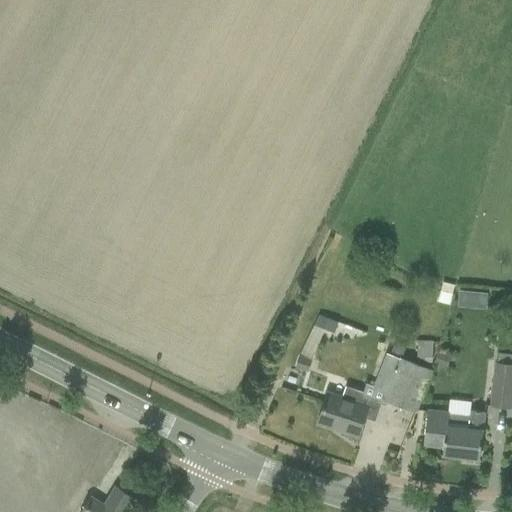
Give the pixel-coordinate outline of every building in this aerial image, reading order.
[(486,306),(486,289),(462,288),(461,304),(486,306)] [(440,291),(437,301),(449,304),(451,294),(440,291)] [(396,311),(391,326),(397,328),(402,313),(396,311)] [(338,323),(318,315),(313,326),(334,334),(338,323)] [(386,353),(373,386),(386,391),(383,399),(385,400),(414,411),(430,369),(401,358),(406,346),(394,341),(389,354),(386,353)] [(432,341),(417,341),(416,361),(431,362),(432,341)] [(438,351),(433,364),(446,369),(451,355),(438,351)] [(299,357),(295,367),(307,371),(310,361),(309,360),(299,357)] [(511,363),(494,362),(489,406),(509,408),(511,382),(511,363)] [(328,391),(325,399),(317,423),(357,436),(363,418),(374,422),(380,403),(361,397),(363,392),(346,387),(342,396),(328,391)] [(427,411),(425,424),(423,444),(443,446),(442,454),(479,459),(484,412),(470,410),(469,416),(448,414),(448,413),(427,411)] [(90,497),(81,511),(125,511),(134,498),(115,487),(104,505),(90,497)]
